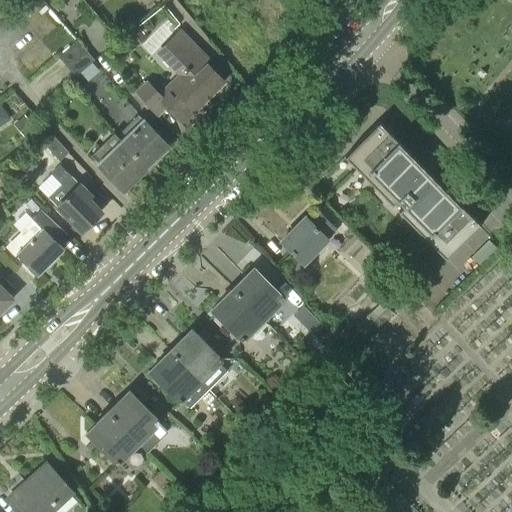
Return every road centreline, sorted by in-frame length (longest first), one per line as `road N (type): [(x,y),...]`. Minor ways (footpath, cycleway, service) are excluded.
road 1 (tertiary): [(0,387),(257,146),(352,43)]
road 2 (residential): [(511,207),(352,43)]
